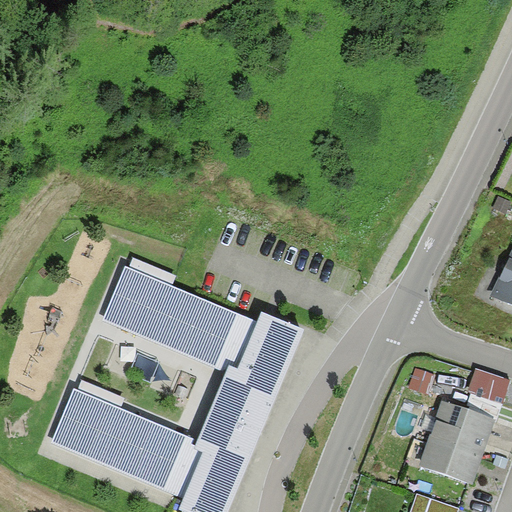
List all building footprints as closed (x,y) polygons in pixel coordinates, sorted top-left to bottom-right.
[(511,247),(511,248),(491,296),(511,305),(511,247)] [(179,511),(225,511),(302,336),(263,319),(260,326),(173,288),(177,281),(133,262),(106,324),(227,376),(199,442),(123,409),(126,401),(80,381),(52,445),(183,502),(179,511)] [(500,395),(473,386),(468,400),(495,409),(500,395)] [(480,445),(491,411),(439,395),(428,429),(480,445)] [(470,479),(480,445),(428,429),(418,462),(470,479)] [(420,491),(411,511),(456,511),(459,505),(420,491)]
